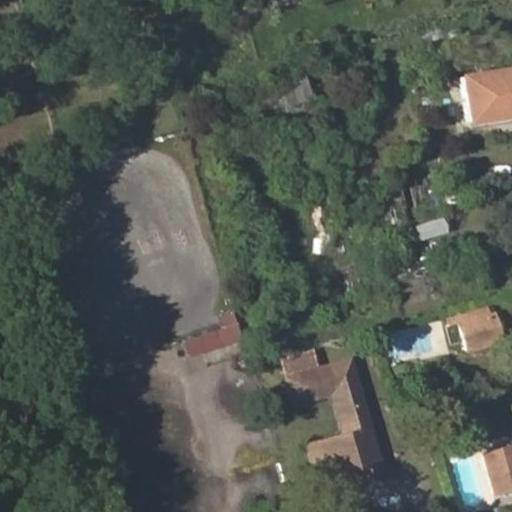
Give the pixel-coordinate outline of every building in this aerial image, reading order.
[(303,72),(283,80),(294,106),(314,97),(303,72)] [(511,118),(511,72),(461,80),(468,125),(511,118)] [(415,223),(418,239),(449,233),(445,217),(415,223)] [(453,321),(455,329),(476,323),(483,320),(481,313),(453,321)] [(476,323),(484,349),(496,346),(488,319),(483,320),(476,323)] [(235,322),(182,340),(188,357),(241,340),(235,322)] [(476,323),(455,329),(463,355),(484,349),(476,323)] [(321,372),(314,349),(280,359),(287,382),(321,372)] [(307,449),(316,482),(354,472),(358,486),(381,479),(347,365),(321,372),(287,382),(294,406),(332,396),(344,438),(307,449)] [(511,453),(483,460),(492,499),(511,494),(511,453)]
